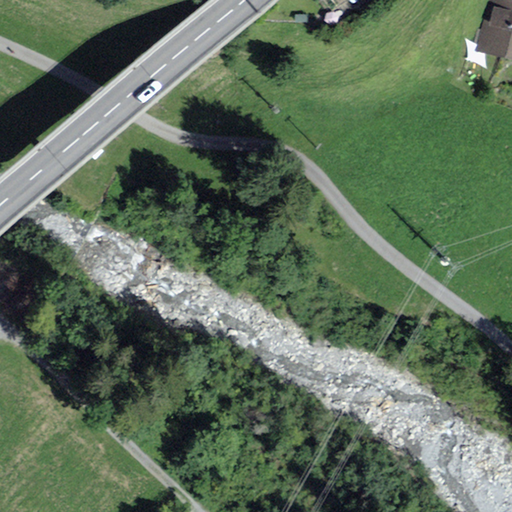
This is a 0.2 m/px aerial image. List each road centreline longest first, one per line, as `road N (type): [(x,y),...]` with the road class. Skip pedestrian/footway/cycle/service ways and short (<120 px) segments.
road 1 (unclassified): [(511,349),(444,280),(353,215),(293,152),(183,135),(0,41)]
road 2 (secondary): [(248,0),(0,212)]
road 3 (track): [(215,511),(0,334)]
